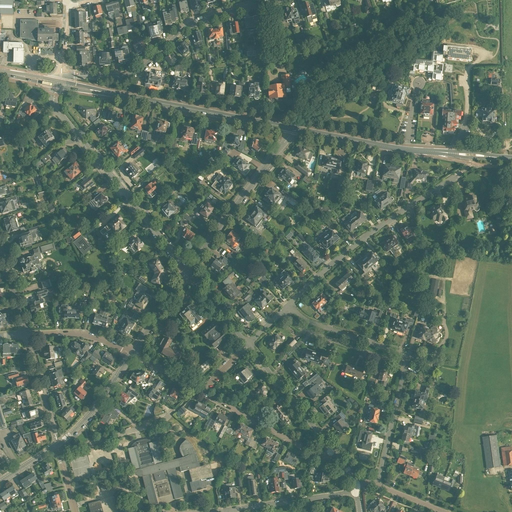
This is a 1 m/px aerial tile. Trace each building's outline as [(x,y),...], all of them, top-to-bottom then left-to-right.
[(0,0),(0,15),(1,15),(14,16),(13,0),(0,0)] [(137,16),(136,12),(132,0),(128,0),(132,13),(134,22),(137,21),(136,17),(136,16),(137,16)] [(178,0),(178,1),(179,1),(181,13),(185,12),(185,13),(187,12),(188,12),(188,11),(186,0),(178,0)] [(192,5),(193,11),(200,9),(198,0),(189,0),(191,5),(192,5)] [(364,0),(368,13),(368,14),(373,13),(369,0),(364,0)] [(111,3),(114,14),(116,19),(120,18),(117,9),(119,9),(117,1),(111,3)] [(108,15),(114,14),(111,3),(105,4),(108,15)] [(304,8),(302,9),(303,13),(305,13),(309,24),(313,22),(312,20),(317,19),(316,15),(313,5),(308,6),(308,3),(303,5),(304,8)] [(169,10),(169,12),(172,23),(175,22),(176,21),(175,20),(178,19),(176,11),(176,7),(175,7),(175,5),(172,5),(172,8),(172,9),(169,10)] [(93,7),(95,16),(96,18),(100,17),(100,15),(102,14),(100,6),(93,7)] [(290,20),(291,20),(288,10),(288,9),(284,10),(284,11),(282,11),(283,15),(282,16),(283,22),(287,21),(287,23),(291,22),(290,20)] [(288,10),(291,20),(293,19),(294,21),(295,21),(296,24),(300,23),(297,11),(296,9),(293,10),(293,9),(288,10)] [(172,23),(169,12),(166,13),(165,10),(162,11),(163,14),(165,26),(168,25),(169,26),(171,26),(172,25),(172,24),(172,23)] [(253,17),(253,18),(254,29),(261,29),(261,26),(261,22),(260,22),(260,17),(257,17),(257,16),(253,17)] [(157,23),(153,24),(156,37),(160,37),(160,36),(160,34),(162,34),(160,26),(162,25),(161,18),(158,19),(158,22),(157,23)] [(254,29),(253,18),(249,18),(249,19),(245,19),(246,28),(247,28),(247,31),(254,30),(254,29)] [(425,29),(429,30),(430,25),(433,25),(434,23),(431,22),(431,20),(427,19),(425,29)] [(20,20),(20,38),(38,41),(38,47),(53,48),(53,30),(47,30),(47,27),(44,27),(44,29),(38,29),(38,20),(20,20)] [(156,37),(153,24),(149,25),(148,25),(147,22),(144,23),(145,26),(146,26),(147,29),(150,39),(152,39),(154,40),(155,40),(155,39),(156,38),(156,37)] [(229,31),(230,36),(231,38),(239,38),(239,36),(238,34),(239,34),(237,24),(236,23),(234,23),(233,24),(230,25),(231,30),(229,31)] [(117,28),(119,35),(128,33),(128,31),(127,27),(117,28)] [(216,39),(215,30),(213,30),(212,30),(211,29),(209,29),(208,30),(209,38),(210,38),(210,41),(213,40),(213,39),(216,39)] [(199,32),(192,35),(195,47),(202,45),(201,41),(202,41),(199,32)] [(138,44),(133,46),(137,54),(138,55),(141,54),(140,52),(141,52),(142,51),(143,52),(143,51),(143,52),(144,52),(146,51),(146,50),(147,50),(141,39),(136,41),(138,44)] [(4,42),(3,53),(9,53),(9,50),(22,50),(22,43),(9,43),(9,42),(4,42)] [(178,47),(177,48),(179,51),(183,55),(184,56),(188,52),(187,51),(188,50),(187,49),(188,49),(187,47),(188,47),(184,42),(181,45),(180,45),(179,46),(178,47)] [(122,49),(121,49),(121,50),(121,51),(123,62),(125,62),(125,64),(130,63),(129,61),(127,50),(126,45),(122,46),(122,49)] [(85,46),(77,47),(77,53),(77,66),(78,66),(79,67),(81,67),(81,66),(82,66),(82,57),(84,57),(84,55),(84,54),(85,54),(85,52),(84,52),(84,48),(85,48),(85,46)] [(449,59),(474,60),(475,47),(446,46),(445,54),(449,55),(449,59)] [(25,49),(14,49),(14,58),(14,64),(24,64),(25,49)] [(119,49),(114,50),(115,53),(115,57),(118,57),(119,63),(119,65),(124,64),(123,62),(121,51),(121,50),(119,51),(119,49)] [(100,65),(100,66),(101,67),(104,67),(104,66),(105,66),(110,65),(109,59),(111,59),(111,57),(112,57),(110,50),(109,50),(109,53),(104,53),(103,51),(99,52),(99,54),(100,65)] [(84,57),(82,57),(82,66),(83,66),(83,67),(85,67),(86,66),(87,66),(86,59),(88,59),(88,56),(92,56),(92,52),(89,52),(89,53),(87,53),(87,54),(85,54),(84,54),(84,55),(84,57)] [(409,66),(408,76),(414,77),(415,70),(433,72),(432,79),(441,81),(449,84),(451,102),(450,111),(443,110),(442,116),(445,116),(444,127),(443,127),(443,128),(442,127),(442,130),(443,130),(443,131),(448,132),(448,134),(453,134),(453,132),(453,131),(454,131),(454,129),(454,128),(454,127),(456,128),(456,125),(457,125),(458,117),(460,117),(461,111),(453,111),(453,101),(452,82),(444,79),(446,64),(441,64),(443,53),(433,52),(432,63),(416,61),(415,65),(411,64),(411,66),(409,66)] [(176,62),(175,60),(170,54),(165,58),(168,62),(167,62),(169,65),(169,64),(171,66),(176,62)] [(269,64),(268,59),(267,54),(257,57),(258,62),(261,61),(262,65),(269,64)] [(294,80),(299,85),(308,76),(302,70),(295,76),(297,78),(294,80)] [(145,84),(145,86),(149,87),(150,84),(155,85),(155,86),(156,87),(158,87),(159,87),(159,86),(160,86),(161,79),(161,76),(161,72),(156,71),(155,75),(152,74),(147,73),(146,77),(146,79),(145,79),(144,80),(143,82),(144,83),(145,83),(145,84)] [(491,85),(499,85),(500,80),(494,79),(494,74),(494,71),(488,71),(488,78),(491,78),(491,80),(490,84),(491,84),(491,85)] [(285,95),(284,88),(290,87),(288,75),(282,76),(283,85),(268,87),(270,99),(275,98),(275,99),(277,101),(279,100),(280,99),(280,98),(282,98),(282,99),(285,99),(287,97),(287,95),(285,95)] [(180,90),(182,79),(178,78),(178,76),(176,76),(175,78),(174,78),(172,87),(172,88),(176,89),(177,90),(178,90),(179,90),(179,89),(180,90)] [(184,79),(182,79),(180,90),(182,90),(182,88),(184,89),(185,90),(186,90),(187,89),(189,80),(186,80),(187,78),(184,77),(184,79)] [(198,93),(203,93),(205,93),(206,89),(204,89),(204,84),(202,84),(203,79),(199,78),(198,84),(196,83),(195,86),(197,87),(196,92),(199,92),(198,93)] [(246,83),(246,82),(242,81),(242,83),(239,83),(238,87),(231,86),(230,96),(239,97),(240,92),(241,92),(242,88),(242,87),(242,86),(245,86),(246,83)] [(221,82),(221,85),(216,85),(215,94),(216,94),(216,96),(219,96),(219,94),(223,95),(224,83),(221,82)] [(254,99),(255,100),(257,100),(259,99),(259,84),(254,84),(254,85),(249,85),(249,97),(254,97),(254,99)] [(397,104),(396,106),(397,107),(400,108),(401,107),(402,105),(402,106),(405,95),(408,95),(409,89),(404,88),(403,88),(395,86),(393,85),(391,89),(391,90),(390,90),(388,92),(388,93),(388,96),(389,96),(388,101),(390,102),(397,104)] [(5,105),(16,107),(17,100),(12,99),(14,93),(6,92),(5,101),(6,101),(5,105)] [(423,117),(429,118),(429,115),(432,115),(433,104),(438,105),(438,95),(435,95),(435,98),(432,98),(432,101),(422,101),(422,104),(421,104),(420,114),(424,114),(423,117)] [(482,121),(489,121),(489,122),(490,123),(492,123),(493,122),(494,122),(494,109),(494,106),(495,101),(489,101),(488,105),(487,105),(486,108),(481,108),(481,113),(483,114),(482,121)] [(24,112),(21,114),(23,117),(26,115),(25,113),(26,113),(27,114),(29,116),(29,117),(31,119),(38,112),(36,110),(33,107),(30,104),(24,110),(22,111),(24,112)] [(90,119),(92,122),(96,118),(93,114),(94,112),(95,109),(84,107),(80,106),(79,106),(78,106),(78,109),(79,110),(78,112),(80,112),(86,119),(89,116),(91,119),(90,119)] [(109,111),(107,121),(114,122),(113,126),(122,131),(123,122),(119,122),(120,120),(115,119),(116,113),(115,112),(114,112),(113,112),(112,111),(110,111),(110,112),(109,111)] [(137,133),(140,133),(140,131),(141,131),(141,126),(140,126),(141,122),(142,123),(143,119),(142,119),(142,118),(140,118),(139,118),(138,118),(138,117),(133,116),(133,118),(130,118),(129,125),(131,125),(130,129),(137,130),(137,133)] [(152,135),(150,142),(154,143),(155,141),(158,141),(162,132),(162,131),(165,132),(166,127),(169,128),(169,123),(167,123),(166,123),(165,122),(164,122),(163,122),(162,122),(158,122),(156,131),(156,135),(152,135)] [(99,134),(102,137),(108,132),(108,131),(110,130),(107,126),(105,128),(103,125),(96,131),(96,132),(98,134),(99,134)] [(196,139),(197,134),(193,133),(193,129),(190,128),(191,128),(187,127),(187,128),(182,127),(182,130),(181,130),(181,131),(180,131),(179,137),(180,137),(180,138),(182,139),(182,138),(185,139),(185,136),(192,138),(190,144),(196,145),(197,139),(196,139)] [(50,134),(51,133),(49,130),(48,131),(47,131),(38,138),(36,140),(39,144),(41,142),(46,147),(55,140),(54,139),(54,138),(54,137),(53,137),(53,136),(52,136),(50,134)] [(209,140),(209,142),(215,143),(217,133),(217,132),(217,133),(214,132),(213,131),(211,130),(210,131),(209,136),(210,136),(209,140)] [(113,151),(111,153),(112,155),(125,144),(123,142),(122,142),(120,139),(124,135),(121,132),(120,131),(116,134),(120,139),(117,141),(118,143),(111,148),(113,151)] [(230,144),(237,145),(238,145),(239,145),(240,144),(239,143),(239,142),(238,142),(239,136),(232,135),(230,144)] [(254,152),(255,150),(258,152),(261,148),(257,145),(258,141),(253,140),(251,139),(251,142),(250,147),(252,147),(252,148),(251,150),(254,152)] [(125,144),(112,155),(114,157),(116,156),(118,157),(125,152),(124,151),(127,148),(126,146),(125,144)] [(130,152),(132,154),(139,148),(137,146),(130,152)] [(221,150),(227,155),(230,151),(224,147),(221,150)] [(132,156),(134,159),(144,151),(142,148),(132,156)] [(298,150),(295,157),(297,158),(304,161),(305,159),(309,161),(313,154),(309,153),(310,152),(308,150),(306,150),(305,151),(302,149),(301,149),(300,148),(299,148),(298,148),(297,149),(298,150)] [(52,158),(57,165),(59,163),(60,162),(63,159),(64,159),(69,155),(64,149),(62,151),(61,151),(60,151),(59,150),(54,154),(55,156),(52,158)] [(33,166),(36,170),(52,158),(48,154),(33,166)] [(323,167),(331,169),(333,159),(329,158),(329,157),(327,156),(326,157),(325,157),(324,162),(322,161),(321,166),(323,166),(323,167)] [(333,159),(331,169),(335,170),(334,174),(337,175),(338,173),(341,158),(337,157),(337,158),(333,158),(333,159)] [(235,161),(238,163),(235,166),(243,172),(244,172),(245,171),(246,170),(246,169),(249,165),(246,163),(240,159),(238,158),(235,161)] [(354,172),(356,172),(356,173),(361,174),(361,176),(364,177),(365,174),(366,171),(367,167),(366,167),(367,164),(363,163),(362,162),(360,161),(359,162),(358,162),(358,165),(357,168),(355,167),(354,172)] [(76,163),(73,165),(72,164),(62,173),(64,175),(65,174),(70,179),(71,179),(72,180),(75,177),(79,173),(82,171),(82,170),(82,169),(78,164),(77,164),(76,163)] [(137,176),(136,175),(138,173),(135,170),(137,169),(134,166),(132,167),(130,164),(124,169),(126,172),(129,176),(132,179),(133,177),(134,178),(137,176)] [(296,164),(295,166),(308,177),(311,173),(302,166),(301,167),(296,164)] [(386,177),(390,178),(392,167),(391,166),(389,166),(388,167),(385,166),(382,180),(386,181),(386,177)] [(392,167),(390,178),(394,179),(394,182),(397,183),(400,169),(396,168),(396,167),(394,166),(393,167),(393,168),(392,167)] [(279,175),(277,177),(281,180),(283,178),(289,183),(294,176),(292,175),(284,168),(281,172),(280,172),(279,173),(279,175)] [(424,172),(424,171),(422,171),(414,170),(414,176),(410,181),(405,181),(404,189),(411,189),(411,185),(417,179),(418,179),(418,180),(420,180),(421,179),(426,179),(426,176),(428,176),(428,173),(426,173),(426,172),(424,172)] [(302,180),(308,184),(311,180),(306,175),(302,180)] [(193,180),(200,184),(202,181),(195,176),(193,180)] [(216,185),(213,188),(220,193),(221,191),(225,194),(233,184),(229,181),(230,181),(230,179),(228,178),(227,178),(226,179),(223,176),(218,183),(216,181),(214,184),(216,185)] [(72,186),(74,188),(78,186),(83,192),(91,185),(92,187),(95,185),(93,183),(89,178),(84,182),(82,179),(77,184),(76,183),(72,186)] [(365,191),(372,192),(374,181),(367,180),(365,191)] [(146,192),(148,195),(149,195),(152,198),(157,194),(154,191),(156,189),(153,186),(157,183),(155,181),(151,183),(145,188),(147,191),(146,191),(146,192)] [(0,197),(1,197),(2,196),(6,195),(10,194),(8,187),(6,187),(5,186),(0,187),(0,197)] [(168,193),(170,196),(178,189),(176,187),(168,193)] [(44,188),(37,191),(39,197),(46,195),(44,188)] [(280,195),(271,189),(268,193),(267,193),(266,193),(265,193),(265,194),(265,195),(266,195),(265,196),(268,198),(274,203),(276,204),(282,197),(280,195)] [(283,189),(281,192),(290,198),(292,195),(283,189)] [(379,189),(377,191),(378,192),(380,195),(380,196),(387,205),(393,201),(392,201),(393,200),(393,199),(392,197),(391,197),(390,198),(387,193),(384,195),(384,194),(383,194),(379,189)] [(107,200),(108,199),(106,197),(105,197),(105,198),(104,197),(101,194),(89,204),(89,205),(92,209),(93,209),(93,208),(95,211),(98,208),(100,207),(107,201),(107,200),(108,200),(107,200)] [(377,199),(375,201),(378,206),(377,207),(377,208),(378,209),(379,209),(380,209),(387,205),(380,196),(376,198),(377,199)] [(469,198),(469,199),(462,201),(465,210),(464,211),(466,219),(472,217),(471,210),(474,210),(474,211),(475,211),(475,212),(476,212),(477,212),(478,211),(479,210),(479,209),(479,208),(479,207),(478,202),(476,203),(475,196),(473,197),(473,196),(470,196),(470,198),(469,198)] [(10,201),(0,204),(0,206),(1,210),(0,211),(1,213),(2,214),(12,211),(14,210),(12,201),(10,202),(10,201)] [(165,216),(166,218),(167,218),(167,217),(168,218),(175,212),(175,211),(177,210),(171,203),(168,205),(167,205),(161,210),(161,211),(163,213),(164,213),(165,215),(165,216)] [(197,212),(206,219),(214,208),(207,203),(204,207),(202,205),(197,212)] [(317,208),(324,215),(328,211),(321,204),(317,208)] [(435,207),(430,210),(438,222),(442,219),(443,222),(448,219),(446,216),(448,215),(441,205),(436,208),(435,207)] [(256,206),(251,213),(261,222),(266,215),(260,211),(261,211),(259,210),(260,209),(258,207),(256,206)] [(63,207),(58,211),(61,215),(67,210),(63,207)] [(355,212),(350,216),(358,226),(358,225),(359,225),(361,224),(361,223),(365,220),(365,219),(365,218),(363,217),(359,212),(356,214),(355,212)] [(261,222),(251,213),(249,215),(249,216),(247,216),(246,218),(246,219),(256,228),(261,222)] [(349,214),(342,219),(345,223),(344,223),(348,229),(348,230),(349,231),(350,231),(354,228),(355,228),(357,227),(357,226),(358,226),(350,216),(349,214)] [(109,224),(100,232),(103,236),(112,228),(117,234),(120,232),(126,227),(124,224),(121,221),(122,220),(121,218),(121,217),(120,216),(118,215),(117,216),(117,217),(115,219),(114,218),(111,221),(112,222),(109,224)] [(4,222),(4,223),(5,227),(17,223),(15,216),(13,217),(10,218),(4,220),(5,222),(4,222)] [(17,223),(5,227),(6,230),(7,230),(8,233),(17,230),(19,229),(17,223)] [(256,231),(250,226),(248,230),(258,237),(260,234),(256,231)] [(407,226),(400,230),(407,241),(409,242),(412,240),(417,240),(416,227),(412,227),(408,227),(407,226)] [(25,246),(26,248),(33,246),(32,244),(34,243),(32,239),(36,238),(37,237),(35,232),(38,230),(37,227),(28,229),(30,233),(20,236),(19,237),(20,242),(19,244),(20,246),(21,247),(25,246)] [(188,240),(188,241),(189,242),(195,235),(185,228),(182,232),(184,233),(181,237),(182,237),(182,239),(183,239),(185,239),(185,240),(186,239),(188,240)] [(326,230),(323,233),(325,237),(332,244),(335,241),(336,243),(339,240),(338,239),(336,236),(332,231),(331,232),(329,229),(327,231),(326,230)] [(72,236),(70,238),(73,241),(81,235),(78,230),(72,235),(72,236)] [(231,233),(225,241),(226,242),(225,243),(229,245),(230,244),(233,246),(232,247),(237,252),(239,249),(236,247),(238,244),(236,242),(240,237),(232,231),(231,233)] [(321,231),(317,234),(319,237),(320,237),(322,239),(320,242),(318,244),(321,247),(323,246),(326,249),(327,249),(328,249),(329,248),(329,247),(332,244),(325,237),(323,233),(321,231)] [(297,236),(303,242),(305,240),(299,234),(297,236)] [(73,242),(83,255),(92,248),(82,235),(73,242)] [(389,239),(387,241),(394,251),(400,247),(395,240),(396,239),(396,238),(396,237),(395,237),(395,236),(394,236),(393,236),(392,237),(391,236),(390,236),(390,237),(389,238),(390,238),(389,239)] [(129,245),(125,239),(118,245),(120,248),(125,244),(130,249),(132,248),(135,252),(144,246),(143,245),(143,244),(142,242),(141,242),(140,242),(137,238),(134,241),(132,243),(129,245)] [(390,249),(394,255),(396,253),(394,251),(387,241),(385,242),(384,242),(381,243),(382,244),(381,244),(383,247),(386,252),(390,249)] [(23,260),(20,261),(20,264),(21,264),(22,268),(22,269),(23,273),(27,272),(27,273),(29,272),(29,273),(35,272),(34,270),(37,269),(35,265),(40,264),(39,260),(42,259),(40,255),(56,250),(54,242),(31,249),(34,257),(30,258),(27,259),(27,260),(24,261),(23,260)] [(304,255),(308,259),(309,259),(313,262),(314,260),(315,260),(318,257),(317,257),(318,256),(308,246),(308,247),(305,244),(303,246),(305,248),(302,251),(305,254),(304,255)] [(304,269),(307,267),(299,260),(302,257),(296,251),(292,255),(294,258),(291,262),(302,272),(303,271),(305,270),(304,269)] [(368,256),(364,259),(372,268),(373,270),(374,270),(377,273),(378,271),(376,269),(378,268),(378,267),(375,264),(378,260),(379,259),(376,256),(374,257),(371,253),(371,254),(370,253),(368,255),(368,256)] [(214,272),(216,274),(218,273),(224,266),(224,267),(226,265),(227,265),(230,262),(225,258),(222,261),(220,259),(218,262),(215,260),(213,263),(212,263),(211,263),(209,264),(210,266),(210,267),(215,270),(214,271),(214,272)] [(372,268),(364,259),(364,260),(363,259),(362,258),(359,260),(360,261),(356,263),(363,271),(359,275),(365,282),(369,277),(366,274),(372,268)] [(152,269),(154,269),(160,269),(162,268),(159,263),(158,261),(157,261),(157,260),(153,263),(152,262),(149,264),(152,269)] [(160,269),(154,269),(154,272),(155,272),(155,276),(162,276),(164,277),(165,275),(166,275),(166,274),(167,274),(167,273),(166,272),(165,271),(164,271),(162,268),(160,269)] [(283,271),(279,276),(281,278),(287,284),(288,284),(289,285),(291,283),(293,281),(291,278),(286,273),(285,273),(283,271)] [(256,275),(258,276),(264,283),(266,280),(262,276),(262,277),(258,273),(256,275)] [(348,273),(342,279),(347,285),(353,279),(348,273)] [(162,276),(155,276),(154,276),(151,282),(155,284),(156,283),(159,285),(160,284),(161,283),(162,282),(161,281),(164,277),(162,276)] [(264,283),(258,276),(256,278),(259,281),(258,282),(262,285),(264,283)] [(287,284),(281,278),(280,279),(278,277),(275,279),(277,281),(274,284),(278,288),(279,286),(282,289),(283,289),(284,289),(285,287),(287,284)] [(223,290),(227,295),(236,288),(229,278),(228,278),(222,282),(226,287),(223,290)] [(347,285),(342,279),(335,284),(341,290),(345,287),(346,287),(347,285)] [(433,279),(430,294),(431,294),(430,296),(435,297),(436,295),(437,295),(439,280),(433,279)] [(40,282),(42,290),(50,288),(48,280),(40,282)] [(359,284),(363,290),(367,287),(362,281),(359,284)] [(40,305),(44,303),(43,299),(41,299),(41,297),(55,293),(53,288),(47,290),(47,289),(36,293),(38,300),(36,301),(35,300),(32,301),(32,304),(29,304),(32,312),(34,311),(35,313),(39,312),(38,310),(41,309),(40,305)] [(236,288),(227,295),(232,301),(237,296),(238,297),(242,294),(236,288)] [(247,293),(242,298),(245,301),(250,296),(249,296),(254,291),(251,288),(246,293),(247,293)] [(263,294),(260,297),(268,304),(272,300),(273,298),(271,296),(271,295),(270,296),(263,289),(260,292),(263,294)] [(142,295),(139,298),(147,303),(149,303),(150,301),(149,300),(151,298),(147,295),(144,293),(143,293),(141,291),(139,293),(142,295)] [(319,296),(316,299),(324,307),(327,304),(327,305),(330,303),(328,301),(328,300),(324,297),(322,294),(320,296),(319,297),(319,296)] [(132,300),(127,307),(132,310),(134,307),(136,304),(143,309),(145,307),(146,307),(147,305),(147,304),(147,303),(139,298),(135,295),(134,297),(134,300),(133,299),(132,300)] [(268,304),(260,297),(257,299),(255,297),(253,299),(257,303),(256,303),(260,307),(262,309),(264,307),(265,307),(266,307),(267,306),(267,304),(268,304)] [(314,303),(312,305),(321,314),(322,313),(322,312),(326,308),(324,307),(316,299),(314,301),(314,302),(314,303)] [(186,310),(180,315),(183,319),(183,321),(185,323),(187,323),(192,329),(196,325),(196,324),(199,322),(201,320),(204,317),(205,318),(208,316),(202,309),(200,311),(196,307),(198,305),(196,302),(190,307),(189,306),(186,309),(186,310)] [(64,318),(71,319),(71,307),(69,307),(69,304),(59,304),(59,316),(64,316),(64,318)] [(238,312),(243,319),(245,317),(249,322),(255,318),(249,310),(251,308),(248,304),(238,312)] [(71,307),(71,319),(78,319),(78,312),(80,312),(80,309),(80,306),(77,306),(77,308),(72,307),(71,307)] [(419,312),(417,318),(420,319),(421,315),(428,317),(430,310),(423,308),(422,312),(419,312)] [(365,320),(372,323),(373,320),(375,315),(376,315),(376,316),(380,317),(382,312),(377,310),(376,311),(373,310),(372,313),(368,311),(367,312),(365,311),(365,310),(362,309),(361,310),(360,310),(360,311),(358,311),(357,311),(356,313),(357,314),(359,315),(358,316),(365,318),(365,320)] [(96,324),(99,325),(103,312),(100,311),(99,315),(96,314),(94,319),(92,318),(92,320),(91,323),(93,323),(94,324),(94,325),(96,325),(96,324)] [(103,312),(99,325),(102,326),(102,327),(104,328),(105,327),(106,327),(107,323),(110,324),(112,319),(105,317),(106,312),(103,312)] [(391,314),(389,320),(393,321),(390,329),(393,330),(394,331),(397,332),(400,321),(397,319),(398,316),(391,314)] [(6,318),(0,318),(0,327),(3,327),(3,326),(10,325),(9,317),(6,318)] [(123,317),(120,321),(124,323),(123,325),(130,330),(132,327),(131,326),(133,324),(133,323),(131,322),(130,322),(126,320),(127,319),(123,317)] [(400,321),(397,332),(402,334),(404,330),(405,330),(407,326),(411,328),(414,320),(410,319),(410,320),(406,319),(405,322),(400,321)] [(213,323),(202,333),(215,348),(226,338),(221,332),(220,333),(217,330),(218,329),(213,323)] [(130,330),(123,325),(121,328),(118,325),(114,330),(118,332),(118,331),(122,334),(122,335),(124,336),(125,336),(127,333),(127,334),(130,330)] [(425,341),(425,340),(429,330),(428,330),(428,329),(428,328),(427,327),(425,327),(425,326),(422,325),(418,334),(417,334),(416,338),(425,341)] [(429,330),(425,340),(435,343),(435,342),(436,342),(437,342),(439,337),(441,337),(441,335),(440,334),(436,333),(437,330),(436,328),(433,327),(431,328),(430,330),(429,330)] [(268,343),(271,346),(270,347),(273,350),(274,349),(281,343),(281,342),(283,341),(277,335),(275,337),(275,336),(273,339),(272,338),(270,340),(271,341),(268,343)] [(159,347),(162,348),(162,351),(161,354),(171,359),(173,360),(173,359),(178,361),(182,354),(175,350),(175,352),(168,348),(172,341),(164,336),(159,347)] [(292,338),(286,344),(290,349),(296,342),(292,338)] [(87,346),(88,345),(85,343),(85,344),(83,343),(83,344),(82,344),(80,343),(80,344),(79,346),(75,342),(74,343),(73,343),(72,343),(70,344),(71,346),(72,347),(71,348),(75,350),(73,352),(77,355),(77,354),(81,357),(85,351),(85,352),(86,350),(88,346),(87,346)] [(10,357),(10,344),(2,344),(2,350),(3,357),(10,357)] [(18,344),(10,344),(10,357),(14,357),(14,355),(20,355),(20,350),(19,350),(19,345),(18,344)] [(46,348),(42,348),(42,353),(44,353),(45,356),(47,356),(47,360),(50,359),(51,361),(54,361),(54,359),(55,359),(54,352),(58,351),(57,346),(53,347),(53,346),(46,347),(46,348)] [(307,359),(311,361),(314,352),(311,350),(311,351),(307,350),(305,355),(302,354),(301,358),(307,360),(307,359)] [(102,351),(100,353),(114,362),(116,359),(115,359),(115,358),(106,352),(104,351),(104,353),(102,351)] [(314,352),(311,361),(315,362),(315,363),(321,365),(323,361),(319,360),(321,355),(318,354),(318,353),(314,352)] [(100,353),(96,359),(99,360),(99,359),(100,360),(102,359),(110,365),(111,364),(112,365),(114,362),(100,353)] [(218,355),(210,361),(212,364),(221,356),(218,355)] [(291,372),(293,375),(300,368),(298,365),(299,365),(295,359),(291,362),(293,365),(289,368),(291,371),(291,372)] [(96,369),(93,374),(98,377),(101,373),(102,373),(103,374),(105,372),(98,366),(94,364),(93,367),(96,369)] [(344,366),(342,371),(345,372),(345,373),(361,379),(364,370),(358,368),(358,369),(347,366),(347,367),(344,366)] [(300,368),(293,375),(295,378),(296,377),(298,380),(303,377),(305,379),(308,376),(304,371),(303,371),(300,368)] [(240,372),(237,375),(244,383),(247,381),(246,380),(252,376),(246,369),(241,373),(240,372)] [(378,380),(381,381),(380,386),(385,387),(387,378),(386,378),(387,372),(383,371),(383,370),(381,369),(381,371),(380,371),(380,372),(379,371),(379,370),(376,370),(375,375),(379,376),(378,380)] [(142,372),(138,373),(141,384),(145,383),(144,381),(148,374),(142,371),(142,372)] [(50,375),(51,381),(59,379),(57,372),(50,375)] [(18,376),(19,376),(18,373),(8,376),(9,379),(11,378),(12,381),(15,380),(17,387),(21,386),(22,387),(27,386),(26,384),(29,383),(27,376),(19,379),(18,376)] [(141,384),(138,373),(134,374),(133,373),(130,378),(136,383),(137,385),(141,384)] [(315,385),(307,392),(312,399),(322,392),(317,386),(322,382),(321,380),(323,378),(320,375),(316,379),(312,382),(315,385)] [(59,379),(51,381),(53,387),(61,385),(59,379)] [(82,384),(74,393),(77,396),(82,400),(87,394),(82,389),(87,383),(82,379),(80,382),(82,384)] [(149,395),(150,396),(149,397),(152,399),(152,398),(156,400),(160,394),(156,392),(162,383),(157,379),(151,389),(153,390),(149,395)] [(254,392),(257,396),(260,394),(263,398),(267,396),(266,394),(268,392),(267,391),(268,390),(267,389),(266,390),(265,388),(266,388),(263,384),(256,389),(257,390),(254,392)] [(415,392),(413,399),(414,399),(424,402),(425,402),(427,397),(425,397),(426,392),(428,393),(429,387),(424,386),(423,393),(415,392)] [(163,401),(165,403),(169,397),(175,401),(176,399),(180,391),(174,388),(170,395),(167,394),(163,401)] [(121,392),(116,398),(121,401),(119,404),(125,408),(136,398),(139,400),(141,397),(130,389),(127,392),(126,395),(121,392)] [(21,400),(22,400),(31,397),(30,397),(31,396),(30,394),(29,390),(19,393),(21,400)] [(60,408),(62,408),(66,406),(62,395),(56,396),(57,399),(60,408)] [(319,408),(324,414),(328,412),(330,415),(337,410),(329,400),(331,399),(328,395),(322,399),(326,403),(319,408)] [(31,397),(22,400),(23,404),(21,405),(22,408),(26,407),(33,405),(31,397)] [(424,402),(414,399),(412,408),(416,409),(416,408),(420,408),(418,413),(423,415),(425,409),(422,408),(424,402)] [(267,407),(269,409),(276,404),(274,401),(267,407)] [(194,410),(200,413),(204,406),(198,402),(195,407),(193,406),(192,408),(194,410)] [(256,407),(260,412),(267,407),(263,402),(256,407)] [(272,411),(274,414),(276,413),(278,415),(277,416),(279,419),(280,418),(282,421),(283,420),(285,422),(286,423),(287,423),(289,422),(289,420),(288,420),(286,417),(287,417),(285,414),(283,411),(283,412),(281,409),(282,408),(279,404),(272,410),(273,410),(272,411)] [(368,406),(367,411),(368,411),(367,415),(379,417),(380,415),(379,414),(379,413),(379,410),(373,409),(373,406),(370,405),(370,406),(368,406)] [(66,406),(62,408),(63,408),(61,410),(62,411),(64,413),(62,415),(68,421),(72,417),(70,415),(73,413),(68,408),(68,409),(66,407),(66,406)] [(110,408),(101,421),(105,424),(106,422),(108,423),(112,418),(115,420),(119,414),(114,411),(116,409),(112,406),(111,408),(110,408)] [(154,411),(154,416),(161,413),(162,410),(155,406),(154,411)] [(204,406),(200,413),(204,416),(203,417),(207,419),(208,417),(207,416),(210,409),(204,406)] [(178,411),(182,415),(186,411),(182,407),(178,411)] [(37,413),(38,413),(37,409),(25,412),(27,420),(39,417),(37,413)] [(338,421),(333,426),(337,430),(338,429),(341,432),(343,430),(344,431),(345,430),(344,430),(348,427),(346,424),(343,421),(346,419),(341,413),(336,418),(338,421)] [(212,420),(208,426),(212,428),(214,424),(219,423),(223,425),(227,418),(219,414),(219,415),(216,414),(214,417),(213,417),(212,420)] [(365,418),(364,422),(369,423),(370,422),(376,423),(377,421),(377,420),(378,420),(379,417),(367,415),(367,418),(365,418)] [(30,424),(31,430),(42,427),(41,426),(44,426),(42,421),(40,422),(34,423),(30,424)] [(239,433),(242,435),(246,427),(240,423),(236,431),(233,430),(233,429),(230,428),(229,428),(227,427),(225,432),(227,433),(230,435),(232,431),(234,433),(233,434),(237,436),(239,433)] [(23,424),(17,425),(22,435),(26,434),(23,424)] [(221,439),(225,432),(227,427),(224,426),(218,437),(221,439)] [(404,427),(403,434),(410,435),(412,436),(413,429),(413,427),(410,426),(410,428),(404,427)] [(248,446),(252,448),(255,441),(251,439),(252,439),(249,438),(253,430),(246,427),(242,435),(241,437),(250,442),(248,446)] [(25,434),(22,435),(24,439),(28,437),(30,443),(35,442),(36,444),(40,443),(40,441),(46,440),(44,433),(38,435),(37,431),(25,434)] [(362,442),(361,449),(370,451),(372,443),(368,442),(371,433),(360,431),(358,441),(362,442)] [(9,443),(12,449),(15,447),(16,449),(17,451),(20,455),(28,451),(25,446),(24,444),(22,439),(21,439),(19,434),(14,437),(15,440),(9,443)] [(410,435),(403,434),(401,440),(408,442),(410,435)] [(482,437),(486,468),(500,467),(496,436),(482,437)] [(261,445),(268,449),(272,441),(265,437),(261,445)] [(175,462),(174,462),(175,468),(179,467),(181,472),(189,470),(192,482),(189,482),(192,492),(206,488),(206,486),(212,484),(211,481),(214,481),(210,464),(200,467),(198,459),(196,454),(195,452),(193,447),(189,442),(186,439),(185,439),(186,440),(181,445),(180,445),(180,447),(180,448),(179,449),(180,451),(180,452),(182,456),(184,458),(183,459),(175,462)] [(142,476),(150,506),(161,503),(161,504),(164,504),(163,503),(183,498),(175,468),(174,462),(164,464),(163,464),(157,441),(153,442),(151,441),(151,440),(149,440),(148,440),(135,443),(134,443),(133,444),(132,445),(131,446),(131,447),(131,448),(128,449),(134,471),(133,471),(133,472),(137,471),(138,471),(139,472),(139,474),(141,474),(142,475),(142,476)] [(272,441),(268,449),(266,451),(273,454),(274,452),(279,444),(272,441)] [(501,448),(503,466),(511,465),(511,454),(511,447),(501,448)] [(288,452),(283,460),(287,462),(287,463),(294,467),(299,458),(288,452)] [(273,459),(272,461),(275,463),(276,461),(277,462),(281,455),(277,454),(274,460),(273,459)] [(400,456),(397,463),(402,465),(403,462),(405,463),(406,458),(400,456)] [(405,465),(403,468),(405,469),(404,473),(410,476),(413,468),(414,466),(408,463),(407,466),(405,465)] [(48,464),(43,468),(45,471),(44,472),(46,475),(49,473),(50,474),(52,472),(52,471),(52,470),(49,466),(50,466),(49,464),(48,464)] [(325,474),(316,473),(317,467),(313,465),(311,470),(309,477),(315,478),(314,482),(324,483),(324,482),(328,483),(328,481),(330,481),(330,478),(328,478),(329,476),(325,476),(325,474)] [(413,468),(410,476),(416,478),(418,475),(421,476),(422,473),(416,470),(416,469),(413,468)] [(434,479),(432,485),(440,488),(443,481),(444,477),(435,473),(433,479),(434,479)] [(33,474),(27,478),(31,483),(37,479),(33,474)] [(248,486),(250,496),(256,495),(255,485),(254,485),(253,477),(252,476),(248,477),(247,478),(249,486),(248,486)] [(31,483),(27,478),(20,482),(25,489),(32,485),(31,483)] [(37,480),(44,490),(46,489),(44,485),(40,479),(37,480)] [(269,486),(270,493),(279,491),(277,479),(270,479),(271,485),(269,486)] [(300,488),(300,487),(303,487),(302,483),(300,483),(299,479),(292,480),(292,483),(293,483),(293,489),(297,488),(297,489),(299,489),(300,488)] [(443,481),(440,488),(448,491),(451,485),(452,486),(454,481),(451,480),(450,479),(449,483),(443,481)] [(44,485),(46,489),(48,493),(53,491),(51,483),(44,485)] [(231,484),(228,484),(229,486),(228,486),(229,492),(230,491),(231,498),(232,499),(234,498),(235,498),(235,497),(237,497),(237,496),(237,494),(236,494),(235,494),(234,491),(235,491),(234,487),(232,488),(231,484)] [(7,491),(10,496),(12,499),(18,495),(13,487),(7,491)] [(46,489),(44,490),(40,493),(41,498),(49,496),(48,493),(46,489)] [(10,496),(7,491),(0,495),(4,501),(10,496)] [(48,498),(50,504),(60,501),(58,496),(56,496),(55,494),(50,495),(50,498),(48,498)] [(104,511),(102,500),(89,503),(91,511),(104,511)] [(60,501),(50,504),(51,511),(54,511),(57,510),(58,511),(62,511),(61,507),(60,501)] [(372,506),(373,507),(370,509),(371,509),(370,510),(371,511),(374,511),(375,511),(380,511),(381,511),(382,510),(383,510),(385,508),(382,505),(379,501),(376,504),(375,503),(372,506)]
